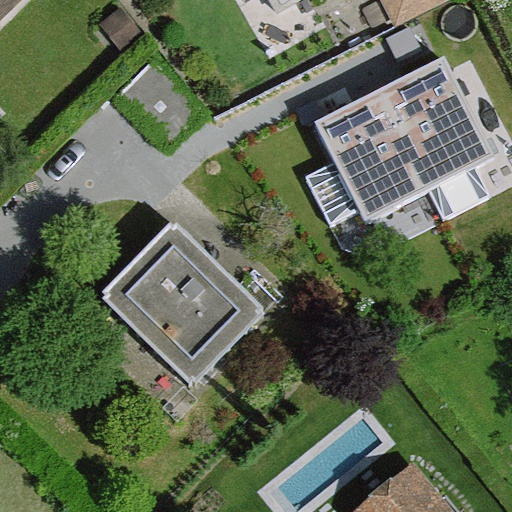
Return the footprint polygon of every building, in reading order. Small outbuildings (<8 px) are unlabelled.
[(0,0),(0,30),(29,0),(0,0)] [(272,0),(284,20),(319,0),(272,0)] [(391,0),(403,23),(450,0),(391,0)] [(340,163),(308,178),(332,227),(363,212),(367,220),(430,189),(446,221),(493,199),(477,167),(496,157),(447,58),(319,121),(340,163)] [(164,66),(119,108),(173,165),(218,123),(164,66)] [(185,236),(114,307),(204,395),(274,324),(185,236)] [(458,511),(426,474),(380,511),(458,511)]
